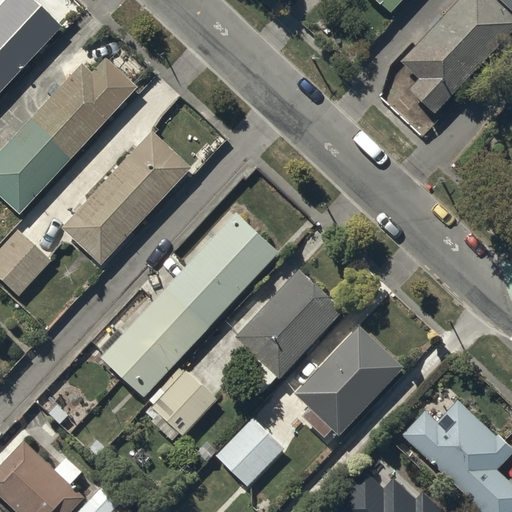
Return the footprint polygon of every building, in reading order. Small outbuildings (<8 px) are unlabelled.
[(404,0),(377,0),(392,13),(404,0)] [(511,33),(511,15),(495,0),(460,0),(402,62),(420,79),(411,89),(436,112),(511,33)] [(511,0),(501,0),(511,9),(511,0)] [(0,95),(50,41),(9,4),(0,14),(0,95)] [(0,199),(20,217),(137,91),(105,62),(93,75),(83,66),(0,155),(0,199)] [(101,269),(190,170),(150,135),(87,205),(82,201),(74,209),(78,213),(60,232),(101,269)] [(147,398),(280,252),(238,214),(236,217),(229,211),(211,231),(216,236),(128,331),(121,324),(100,347),(107,353),(103,358),(147,398)] [(50,264),(16,233),(0,250),(0,283),(18,299),(50,264)] [(277,381),(280,384),(344,315),(300,274),(236,342),(257,362),(242,378),(262,397),(277,381)] [(361,328),(297,395),(310,408),(301,417),(324,439),(333,430),(340,437),(404,369),(361,328)] [(217,403),(182,370),(150,402),(155,407),(135,429),(147,440),(157,429),(172,443),(178,436),(182,440),(217,403)] [(427,416),(404,440),(478,511),(511,511),(511,483),(499,470),(511,456),(511,452),(460,402),(437,426),(427,416)] [(254,420),(217,458),(249,489),(286,451),(254,420)] [(26,445),(0,471),(0,499),(13,511),(75,511),(86,500),(72,487),(83,476),(66,461),(55,473),(26,445)] [(452,511),(427,489),(415,502),(397,486),(385,498),(367,482),(339,511),(452,511)] [(117,511),(123,506),(106,488),(81,511),(117,511)]
